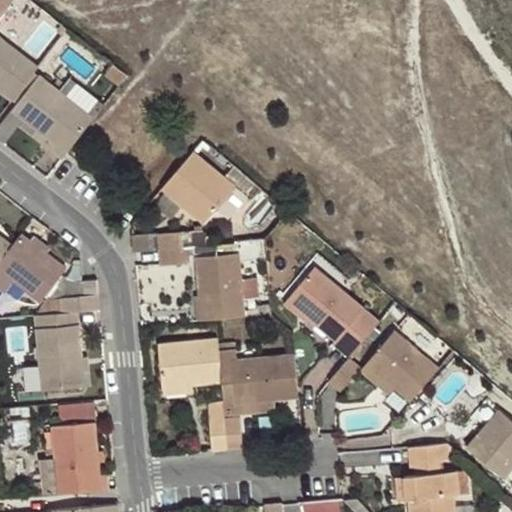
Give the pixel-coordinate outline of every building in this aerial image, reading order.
[(0,0),(0,16),(13,0),(0,0)] [(0,89),(12,99),(38,66),(0,36),(0,26),(2,23),(0,21),(0,89)] [(129,73),(114,62),(105,73),(120,85),(128,74),(129,73)] [(50,148),(63,158),(95,117),(38,74),(11,109),(36,128),(55,143),(50,148)] [(76,75),(67,85),(93,107),(102,97),(76,75)] [(32,134),(50,148),(55,143),(36,128),(32,134)] [(194,151),(162,190),(185,209),(189,204),(209,220),(237,186),(194,151)] [(189,204),(185,209),(205,224),(209,220),(189,204)] [(159,233),(160,248),(191,245),(195,245),(202,244),(201,229),(159,233)] [(34,244),(21,233),(12,245),(0,259),(0,270),(10,279),(41,303),(67,270),(44,251),(34,244)] [(0,259),(12,245),(0,236),(0,259)] [(34,244),(44,251),(48,245),(39,238),(34,244)] [(240,252),(238,240),(202,244),(195,245),(196,256),(240,252)] [(191,245),(160,248),(161,266),(192,262),(191,245)] [(196,256),(202,319),(247,315),(241,252),(240,252),(196,256)] [(349,357),(380,321),(366,309),(366,307),(316,265),(287,298),(310,318),(337,341),(334,344),(349,357)] [(0,290),(1,291),(10,279),(0,270),(0,290)] [(78,310),(99,308),(97,279),(81,280),(78,280),(78,296),(61,296),(62,312),(70,311),(78,310)] [(78,296),(78,280),(68,282),(61,296),(78,296)] [(310,318),(287,298),(284,305),(306,324),(310,318)] [(79,324),(78,310),(70,311),(71,325),(79,324)] [(62,312),(36,314),(43,391),(85,387),(82,356),(79,324),(71,325),(70,311),(62,312)] [(396,388),(410,401),(439,369),(395,331),(367,363),(396,388)] [(220,344),(219,338),(159,343),(162,386),(194,384),(223,381),(220,351),(220,344)] [(238,342),(220,344),(220,351),(238,349),(238,342)] [(299,397),(295,354),(239,359),(238,349),(220,351),(223,381),(225,402),(225,404),(276,400),(299,397)] [(82,356),(85,387),(92,386),(89,355),(82,356)] [(349,357),(331,380),(343,391),(361,369),(349,357)] [(396,388),(367,363),(361,371),(388,397),(396,388)] [(194,384),(162,386),(163,396),(195,393),(194,384)] [(276,400),(225,404),(226,416),(277,412),(276,400)] [(225,404),(225,402),(208,402),(210,417),(226,417),(226,416),(225,404)] [(491,429),(504,413),(500,410),(487,425),(491,429)] [(511,473),(511,419),(504,413),(491,429),(487,425),(467,449),(506,481),(511,473)] [(210,417),(212,449),(229,448),(226,418),(226,417),(210,417)] [(229,448),(243,446),(241,417),(226,418),(229,448)] [(58,494),(110,489),(108,474),(100,474),(99,463),(98,450),(96,421),(52,425),(58,494)] [(447,443),(408,446),(410,462),(416,461),(444,460),(449,459),(447,443)] [(105,450),(98,450),(99,463),(106,462),(105,450)] [(444,460),(416,461),(416,474),(446,471),(444,460)] [(459,470),(446,471),(448,494),(455,494),(461,494),(459,470)] [(448,494),(446,471),(416,474),(406,476),(408,498),(410,497),(411,511),(457,511),(455,494),(448,494)] [(408,498),(406,476),(396,476),(399,499),(408,498)] [(306,511),(346,511),(345,496),(305,500),(306,511)] [(117,511),(117,503),(60,508),(59,511),(117,511)]
